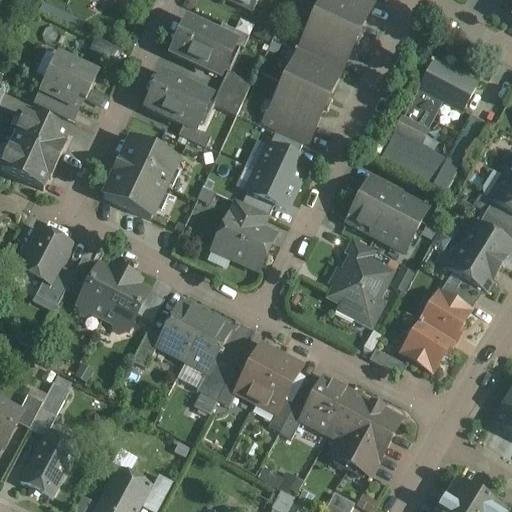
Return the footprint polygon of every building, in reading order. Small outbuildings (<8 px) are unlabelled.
[(222,0),(222,1),(224,2),(225,1),(250,13),(249,14),(251,15),(258,0),(222,0)] [(326,0),(316,22),(311,19),(295,53),(340,74),(353,47),(357,49),(362,38),(358,37),(371,9),(352,0),(326,0)] [(216,38),(185,23),(170,56),(221,80),(235,48),(236,47),(216,38)] [(248,40),(221,27),(216,38),(236,47),(235,48),(243,51),(248,40)] [(340,74),(295,53),(261,125),(286,137),(290,130),(310,139),(323,111),(327,113),(331,103),(328,101),(340,74)] [(97,77),(57,59),(39,96),(72,111),(77,100),(85,104),(97,77)] [(433,63),(418,93),(402,124),(426,136),(442,106),(461,116),(477,87),(433,63)] [(250,87),(226,76),(219,92),(243,104),(250,87)] [(210,102),(160,78),(145,111),(183,128),(195,134),(196,133),(210,102)] [(243,104),(219,92),(211,109),(235,120),(243,104)] [(72,111),(39,96),(34,108),(67,123),(72,111)] [(68,137),(25,117),(0,171),(0,173),(42,194),(48,181),(49,182),(64,150),(63,149),(68,137)] [(402,124),(401,124),(395,136),(394,137),(419,150),(419,149),(426,136),(402,124)] [(195,134),(183,128),(178,139),(205,152),(210,140),(196,133),(195,134)] [(419,150),(394,137),(395,136),(394,136),(381,161),(444,195),(470,146),(458,140),(445,163),(419,149),(419,150)] [(303,162),(255,139),(243,165),(288,186),(293,174),(297,176),(303,162)] [(178,164),(130,142),(103,201),(150,223),(178,164)] [(211,155),(202,156),(204,167),(213,166),(211,155)] [(288,186),(243,165),(231,191),(279,214),(286,200),(282,198),(288,186)] [(511,167),(503,181),(511,186),(511,167)] [(511,186),(503,181),(488,205),(495,209),(503,214),(511,219),(511,186)] [(426,213),(371,184),(364,196),(362,195),(346,225),(404,256),(426,213)] [(214,198),(202,192),(197,202),(210,208),(214,198)] [(267,220),(234,205),(228,219),(260,234),(261,233),(267,220)] [(449,211),(438,206),(433,216),(443,222),(449,211)] [(503,214),(495,209),(488,219),(497,224),(503,214)] [(511,219),(503,214),(497,224),(511,233),(511,219)] [(488,219),(485,217),(479,227),(511,247),(511,233),(497,224),(488,219)] [(260,234),(228,219),(212,253),(258,274),(271,245),(261,241),(264,235),(261,233),(260,234)] [(511,247),(479,227),(476,226),(461,249),(498,272),(511,250),(511,247)] [(71,249),(39,232),(24,260),(20,261),(16,267),(18,273),(24,276),(29,275),(43,283),(51,287),(60,270),(71,249)] [(373,254),(353,243),(347,256),(352,258),(366,266),(373,254)] [(498,272),(461,249),(446,273),(461,282),(482,295),(484,296),(498,272)] [(366,266),(352,258),(330,301),(357,315),(353,323),(370,332),(383,308),(375,304),(389,278),(366,266)] [(98,269),(82,261),(73,277),(70,284),(86,292),(98,269)] [(110,275),(98,269),(86,292),(77,309),(78,309),(80,316),(85,319),(92,317),(102,322),(125,277),(113,271),(110,275)] [(51,287),(43,283),(36,298),(57,309),(70,284),(73,277),(60,270),(51,287)] [(406,272),(400,282),(409,287),(415,276),(406,272)] [(138,284),(125,277),(102,322),(112,327),(114,334),(119,336),(126,334),(127,335),(136,319),(148,295),(136,289),(138,284)] [(482,295),(461,282),(455,292),(476,305),(482,295)] [(455,292),(445,286),(439,297),(469,316),(476,305),(455,292)] [(164,304),(148,295),(136,319),(151,327),(164,304)] [(469,316),(439,297),(421,326),(419,325),(418,326),(454,348),(462,335),(458,333),(469,316)] [(209,322),(180,306),(162,340),(156,350),(185,366),(209,322)] [(209,322),(185,366),(205,376),(206,377),(214,363),(230,333),(209,322)] [(454,348),(418,326),(417,328),(419,329),(401,358),(431,377),(442,359),(446,361),(454,348)] [(162,340),(149,332),(132,365),(145,372),(156,350),(162,340)] [(242,381),(235,396),(236,397),(255,407),(280,360),(260,349),(242,381)] [(406,369),(375,353),(369,363),(400,380),(406,369)] [(280,360),(255,407),(275,418),(276,418),(284,404),(301,371),(280,360)] [(214,363),(206,377),(205,376),(196,394),(201,397),(217,405),(232,376),(233,373),(214,363)] [(242,381),(232,376),(217,405),(229,412),(236,397),(235,396),(242,381)] [(350,397),(322,382),(305,415),(300,424),(328,439),(350,397)] [(217,405),(201,397),(194,410),(210,419),(217,405)] [(400,423),(350,397),(328,439),(338,444),(331,459),(370,480),(400,423)] [(511,399),(510,398),(494,425),(511,436),(511,399)] [(42,407),(27,399),(18,415),(20,416),(14,426),(28,433),(40,411),(42,407)] [(276,418),(275,418),(267,432),(278,437),(293,409),(284,404),(276,418)] [(18,415),(0,405),(0,449),(1,450),(14,426),(20,416),(18,415)] [(293,409),(278,437),(290,444),(300,424),(305,415),(293,409)] [(79,451),(47,434),(20,486),(52,503),(79,451)] [(138,511),(151,490),(118,472),(97,511),(138,511)] [(300,486),(289,480),(287,484),(284,482),(282,482),(277,493),(293,501),(300,486)] [(438,511),(498,511),(456,486),(438,511)] [(313,498),(300,491),(295,501),(307,507),(313,498)] [(288,511),(294,503),(279,496),(270,511),(288,511)] [(351,511),(354,507),(334,497),(325,511),(351,511)] [(81,498),(73,511),(90,511),(94,504),(81,498)]
